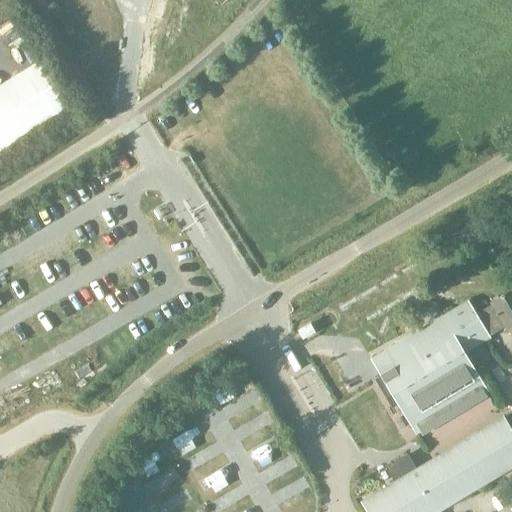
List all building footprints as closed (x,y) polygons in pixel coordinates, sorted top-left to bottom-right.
[(42,0),(29,0),(34,8),(44,2),(42,0)] [(7,10),(0,13),(0,30),(14,22),(7,10)] [(0,151),(68,109),(39,63),(0,87),(0,151)] [(415,435),(487,392),(464,353),(489,338),(486,333),(502,324),(508,334),(511,331),(511,289),(490,303),(491,306),(476,315),(468,302),(370,360),(415,435)] [(314,333),(309,325),(297,331),(302,340),(314,333)] [(198,434),(207,428),(193,405),(183,411),(198,434)] [(394,482),(360,503),(365,511),(437,511),(511,468),(511,432),(503,418),(416,470),(407,455),(385,467),(391,476),(394,482)] [(206,497),(226,511),(232,502),(212,488),(206,497)]
